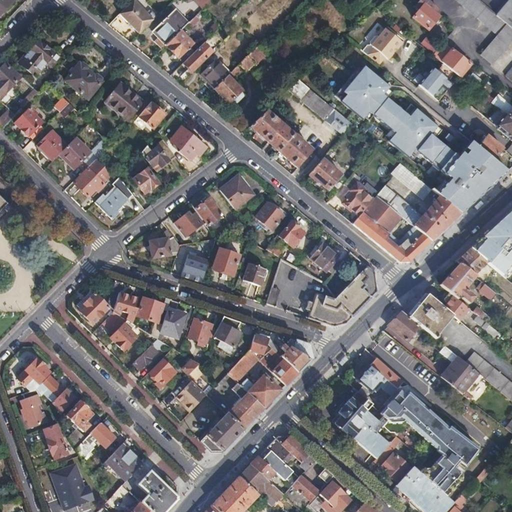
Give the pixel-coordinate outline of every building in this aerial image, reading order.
[(9,0),(0,0),(0,14),(12,2),(9,0)] [(195,0),(195,1),(203,9),(212,0),(195,0)] [(439,12),(426,0),(420,0),(415,8),(419,11),(413,18),(427,31),(439,17),(437,15),(439,12)] [(455,0),(477,18),(497,35),(480,55),(491,64),(511,40),(511,29),(496,16),(477,0),(455,0)] [(511,0),(509,0),(496,16),(511,29),(511,0)] [(131,3),(119,15),(139,34),(154,20),(147,13),(144,16),(131,3)] [(154,42),(162,49),(166,46),(180,32),(188,23),(175,10),(152,32),(158,38),(154,42)] [(210,29),(214,33),(219,28),(215,24),(210,29)] [(373,49),(367,56),(383,70),(384,70),(390,62),(393,65),(407,48),(385,30),(379,38),(378,37),(374,37),(370,43),(370,46),(371,47),(373,49)] [(180,32),(166,46),(178,59),(180,58),(184,63),(195,52),(191,47),(193,45),(180,32)] [(428,39),(423,46),(433,54),(438,48),(428,39)] [(20,52),(17,56),(19,60),(17,62),(32,74),(35,70),(40,73),(47,64),(52,68),(59,59),(39,43),(33,50),(29,47),(26,52),(20,52)] [(443,45),(434,56),(459,78),(466,70),(470,65),(452,50),(451,51),(443,45)] [(238,65),(234,69),(239,74),(243,70),(245,72),(253,64),(255,65),(267,54),(258,46),(247,57),(238,65)] [(184,63),(182,64),(192,73),(207,58),(198,49),(195,52),(184,63)] [(234,61),(238,65),(247,57),(242,53),(234,61)] [(200,76),(213,89),(227,77),(231,72),(222,64),(220,67),(215,61),(200,76)] [(0,98),(20,78),(4,64),(0,67),(0,98)] [(79,64),(64,81),(87,100),(102,83),(79,64)] [(455,74),(443,64),(437,72),(433,69),(419,86),(438,102),(452,84),(448,81),(455,74)] [(411,156),(415,152),(430,134),(436,127),(415,109),(408,117),(383,96),(389,89),(363,68),(341,94),(345,97),(340,103),(362,121),(369,114),(395,135),(388,142),(405,156),(407,153),(411,156)] [(466,70),(459,78),(465,82),(472,74),(466,70)] [(227,77),(213,89),(228,104),(231,101),(235,106),(245,96),(227,77)] [(298,80),(288,90),(300,100),(301,99),(315,111),(324,101),(298,80)] [(121,85),(106,103),(128,122),(142,103),(121,85)] [(491,103),(505,115),(511,121),(511,107),(498,95),(491,103)] [(2,104),(9,111),(15,116),(21,110),(8,98),(2,104)] [(68,104),(62,98),(54,107),(59,112),(68,104)] [(324,101),(315,111),(325,120),(325,121),(342,136),(351,124),(324,101)] [(59,112),(59,113),(64,119),(73,109),(68,104),(59,112)] [(163,116),(149,104),(137,118),(152,130),(163,116)] [(30,109),(15,125),(20,130),(21,134),(25,137),(28,137),(41,124),(34,117),(36,115),(30,109)] [(9,111),(0,119),(0,128),(2,130),(15,116),(9,111)] [(265,111),(249,127),(278,152),(297,131),(293,128),(289,132),(265,111)] [(511,121),(505,115),(495,127),(511,141),(511,121)] [(181,129),(170,142),(181,152),(180,153),(190,161),(195,155),(198,157),(205,149),(181,129)] [(278,152),(272,159),(292,175),(312,151),(294,137),(298,133),(297,131),(278,152)] [(37,146),(52,162),(59,155),(66,148),(50,132),(37,146)] [(457,157),(430,134),(415,152),(431,165),(433,162),(443,170),(441,172),(443,174),(457,157)] [(487,137),(478,148),(494,161),(503,150),(487,137)] [(80,164),(86,170),(95,161),(110,145),(104,139),(90,153),(75,139),(66,148),(59,155),(74,169),(80,164)] [(158,168),(174,156),(162,141),(156,145),(158,149),(151,154),(146,147),(141,153),(152,168),(156,166),(158,168)] [(470,142),(457,157),(443,174),(450,180),(437,195),(461,215),(507,172),(494,161),(478,148),(470,142)] [(332,148),(326,154),(331,158),(336,152),(332,148)] [(137,172),(146,165),(139,155),(131,165),(137,172)] [(322,160),(308,176),(310,177),(310,178),(317,185),(319,183),(328,191),(331,187),(337,191),(343,185),(346,181),(322,160)] [(95,161),(86,170),(87,171),(73,184),(88,198),(96,189),(98,191),(103,186),(100,184),(106,178),(103,170),(95,161)] [(422,183),(400,164),(392,174),(414,192),(422,183)] [(147,170),(134,180),(144,194),(149,191),(150,192),(159,185),(147,170)] [(346,181),(343,185),(352,193),(342,205),(350,211),(351,211),(359,217),(377,196),(378,195),(366,184),(362,189),(356,184),(360,179),(353,173),(346,181)] [(103,195),(94,204),(111,220),(119,213),(115,210),(126,199),(128,200),(132,196),(118,178),(112,185),(116,189),(107,199),(103,195)] [(237,178),(219,191),(234,210),(252,196),(237,178)] [(414,228),(431,243),(442,232),(423,216),(422,217),(397,196),(396,198),(384,188),(378,195),(377,196),(401,217),(414,228)] [(436,201),(428,210),(448,227),(461,215),(437,195),(436,195),(433,199),(436,201)] [(359,217),(353,225),(378,245),(399,262),(409,263),(418,255),(431,243),(414,228),(398,243),(390,237),(391,235),(391,234),(390,233),(389,232),(401,217),(377,196),(359,217)] [(208,200),(195,210),(207,226),(220,216),(208,200)] [(267,205),(255,218),(271,232),(276,226),(276,225),(282,217),(267,205)] [(511,208),(468,249),(471,251),(485,263),(504,278),(511,270),(511,208)] [(423,216),(442,232),(448,227),(428,210),(423,216)] [(192,223),(195,220),(189,212),(174,224),(185,239),(197,230),(192,223)] [(197,219),(195,220),(192,223),(197,230),(202,226),(197,219)] [(291,223),(279,237),(292,248),(303,235),(298,231),(299,229),(291,223)] [(179,246),(175,240),(167,241),(166,239),(150,242),(153,259),(176,255),(179,246)] [(270,243),(264,250),(277,257),(281,250),(270,243)] [(323,245),(311,260),(325,271),(327,270),(331,274),(339,264),(334,260),(337,257),(323,245)] [(455,261),(458,264),(472,275),(485,263),(471,251),(468,249),(455,261)] [(218,251),(212,270),(232,276),(239,257),(218,251)] [(188,255),(180,277),(201,284),(208,261),(188,255)] [(280,259),(277,267),(291,274),(295,267),(280,259)] [(458,264),(437,285),(447,293),(455,300),(458,296),(467,304),(472,297),(463,289),(474,277),(472,275),(458,264)] [(249,265),(244,281),(259,286),(264,270),(249,265)] [(310,311),(307,319),(332,327),(345,324),(376,293),(374,277),(374,273),(366,267),(333,300),(315,295),(312,303),(308,302),(305,310),(310,311)] [(122,284),(114,282),(109,299),(117,301),(119,294),(122,284)] [(494,292),(481,282),(476,288),(478,290),(478,292),(488,300),(494,292)] [(270,288),(264,305),(274,308),(279,291),(270,288)] [(77,306),(80,309),(93,296),(90,293),(77,306)] [(445,304),(442,308),(451,316),(458,322),(468,310),(455,300),(447,293),(442,300),(445,304)] [(93,296),(80,309),(78,311),(92,325),(109,309),(95,294),(93,296)] [(119,294),(117,301),(113,313),(120,318),(122,312),(129,315),(127,322),(132,325),(137,311),(134,310),(137,300),(119,294)] [(426,295),(421,302),(446,323),(451,316),(442,308),(426,295)] [(150,336),(157,340),(159,333),(162,326),(157,324),(163,306),(144,299),(137,318),(154,324),(150,336)] [(408,317),(420,327),(433,338),(446,323),(421,302),(408,317)] [(480,318),(485,313),(476,306),(472,312),(480,318)] [(185,316),(167,310),(162,326),(159,333),(177,339),(185,316)] [(401,311),(386,326),(406,342),(420,327),(408,317),(401,311)] [(112,314),(102,324),(113,335),(112,336),(117,341),(114,343),(122,351),(135,338),(112,314)] [(497,333),(476,316),(473,321),(494,338),(497,333)] [(241,323),(223,317),(213,337),(233,348),(240,335),(236,333),(241,323)] [(194,320),(187,339),(198,343),(197,345),(203,347),(203,345),(205,345),(211,326),(194,320)] [(276,334),(271,333),(269,339),(267,344),(271,349),(278,354),(281,351),(273,343),(276,334)] [(254,336),(249,351),(263,355),(267,344),(269,339),(259,336),(259,337),(254,336)] [(290,347),(309,361),(312,359),(309,345),(287,338),(286,343),(290,347)] [(442,355),(451,362),(455,356),(443,346),(439,350),(438,352),(442,355)] [(150,347),(133,365),(139,371),(145,365),(146,366),(152,360),(151,359),(156,353),(150,347)] [(290,366),(297,374),(309,361),(290,347),(288,350),(286,348),(284,351),(288,355),(284,360),(290,366)] [(271,373),(285,386),(297,374),(290,366),(284,360),(278,354),(271,349),(268,353),(280,364),(271,373)] [(249,351),(234,367),(227,374),(236,383),(258,360),(249,351)] [(463,363),(477,375),(511,403),(511,383),(473,352),(463,363)] [(451,362),(439,377),(461,394),(477,375),(463,363),(455,356),(451,362)] [(263,357),(259,361),(266,368),(270,364),(263,357)] [(366,400),(364,398),(372,390),(374,392),(379,386),(390,395),(398,386),(402,381),(375,358),(368,365),(366,364),(357,374),(358,375),(355,379),(361,384),(355,391),(349,398),(348,397),(336,411),(341,416),(334,424),(374,459),(388,444),(375,433),(386,420),(389,423),(400,423),(403,421),(431,447),(446,429),(406,393),(404,396),(399,391),(378,414),(381,416),(376,422),(360,407),(366,400)] [(17,379),(30,392),(36,390),(42,384),(40,383),(49,374),(36,361),(17,379)] [(155,381),(157,383),(158,382),(163,386),(175,374),(162,361),(149,375),(151,377),(151,379),(154,382),(155,381)] [(183,369),(189,376),(199,366),(191,361),(183,369)] [(189,376),(188,376),(195,382),(206,370),(199,366),(189,376)] [(239,386),(263,409),(281,390),(264,374),(253,386),(246,379),(239,386)] [(64,390),(49,376),(42,384),(36,390),(40,396),(40,397),(46,391),(55,399),(64,390)] [(474,402),(485,383),(476,378),(465,397),(474,402)] [(190,413),(206,397),(191,383),(176,398),(181,403),(185,406),(184,408),(190,413)] [(226,415),(242,431),(263,409),(239,386),(237,384),(231,390),(239,398),(240,400),(233,408),(226,415)] [(30,392),(22,395),(24,401),(22,402),(25,411),(28,411),(31,419),(28,421),(30,428),(45,422),(42,415),(40,415),(37,406),(39,405),(36,397),(40,396),(36,390),(30,392)] [(64,390),(55,399),(51,403),(60,412),(74,398),(64,390)] [(240,400),(239,398),(231,406),(233,408),(240,400)] [(85,412),(87,410),(79,402),(66,415),(85,433),(90,427),(86,423),(91,417),(85,412)] [(28,411),(25,411),(23,412),(26,422),(28,421),(31,419),(28,411)] [(226,415),(200,442),(211,452),(222,452),(242,431),(226,415)] [(56,422),(58,424),(60,427),(64,422),(60,418),(56,422)] [(75,450),(79,457),(82,461),(94,449),(90,446),(96,440),(105,450),(115,439),(100,424),(85,439),(75,450)] [(55,427),(43,432),(45,439),(45,440),(50,454),(51,454),(54,460),(66,455),(55,427)] [(411,467),(394,487),(421,511),(444,511),(452,504),(443,496),(447,494),(461,480),(461,474),(451,466),(455,461),(463,467),(476,450),(448,428),(446,429),(431,447),(435,450),(436,453),(440,457),(428,471),(426,470),(420,470),(418,473),(411,467)] [(67,438),(75,450),(85,439),(76,429),(67,438)] [(511,434),(507,431),(502,437),(509,441),(511,437),(511,434)] [(278,437),(276,439),(293,456),(301,462),(298,465),(304,471),(305,472),(316,461),(290,437),(278,437)] [(374,459),(372,462),(376,466),(399,441),(394,437),(388,444),(374,459)] [(276,439),(267,449),(285,465),(293,456),(276,439)] [(142,465),(121,445),(104,463),(124,483),(142,465)] [(267,449),(258,458),(274,473),(283,481),(292,472),(285,465),(267,449)] [(391,454),(379,467),(383,470),(383,471),(395,482),(409,467),(396,456),(395,457),(391,454)] [(498,454),(491,461),(506,473),(511,465),(498,454)] [(258,458),(251,466),(269,482),(273,477),(271,476),(274,473),(258,458)] [(75,465),(49,474),(63,511),(93,501),(88,487),(84,488),(75,465)] [(251,466),(240,478),(255,492),(257,490),(263,495),(265,493),(275,502),(282,495),(269,482),(251,466)] [(333,476),(325,469),(318,476),(327,484),(333,476)] [(484,469),(474,481),(478,484),(488,472),(484,469)] [(141,504),(149,511),(165,511),(167,511),(177,500),(176,489),(165,478),(160,483),(150,473),(137,486),(148,496),(141,504)] [(291,486),(310,502),(319,493),(299,476),(298,478),(291,486)] [(221,498),(212,508),(216,511),(242,511),(244,510),(258,495),(255,492),(240,478),(226,493),(221,498)] [(332,510),(334,511),(340,511),(350,501),(332,483),(320,495),(333,508),(332,510)] [(460,495),(453,503),(455,506),(450,511),(458,511),(463,507),(461,505),(465,500),(460,495)]
